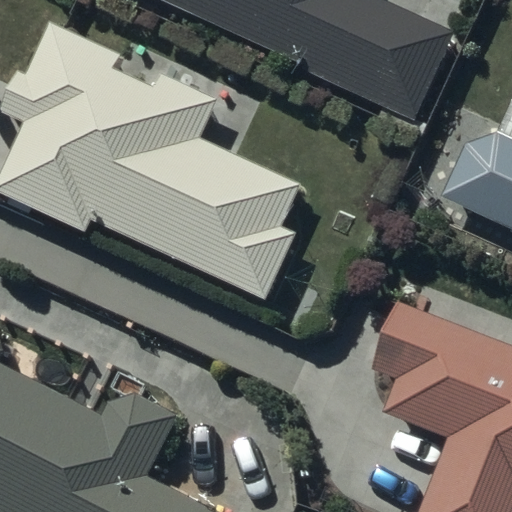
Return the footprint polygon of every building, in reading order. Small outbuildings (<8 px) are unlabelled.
[(417,131),(456,46),(359,2),(359,0),(147,0),(309,74),(307,80),(417,131)] [(285,241),(305,197),(206,152),(224,113),(171,88),(164,104),(118,83),(126,67),(57,36),(33,89),(24,85),(6,126),(31,137),(1,204),(93,245),(98,234),(273,313),(302,249),(285,241)] [(511,151),(502,147),(501,147),(500,147),(499,147),(498,146),(497,146),(496,146),(495,146),(494,146),(493,146),(492,146),(491,146),(490,146),(489,146),(488,147),(487,147),(486,147),(485,147),(484,148),(483,148),(482,148),(481,149),(480,149),(479,150),(478,151),(477,151),(476,152),(475,152),(475,153),(474,153),(473,154),(473,155),(472,156),(471,156),(447,210),(511,239),(511,151)] [(511,511),(511,357),(407,318),(380,382),(404,392),(391,425),(456,452),(432,511),(511,511)] [(0,511),(199,511),(153,488),(182,431),(140,409),(115,417),(110,429),(5,375),(6,372),(7,368),(7,365),(8,362),(8,359),(8,356),(7,352),(7,349),(6,346),(4,343),(3,340),(1,338),(0,336),(0,511)]
